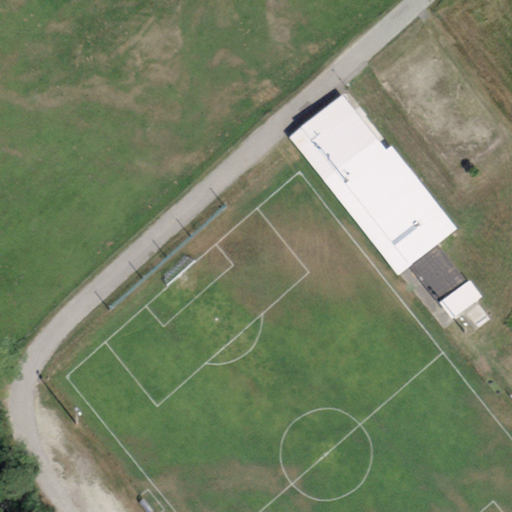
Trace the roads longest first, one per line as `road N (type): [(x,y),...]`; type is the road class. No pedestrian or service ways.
road 1 (unclassified): [(2,375),(415,0)]
road 2 (track): [(76,511),(2,375)]
